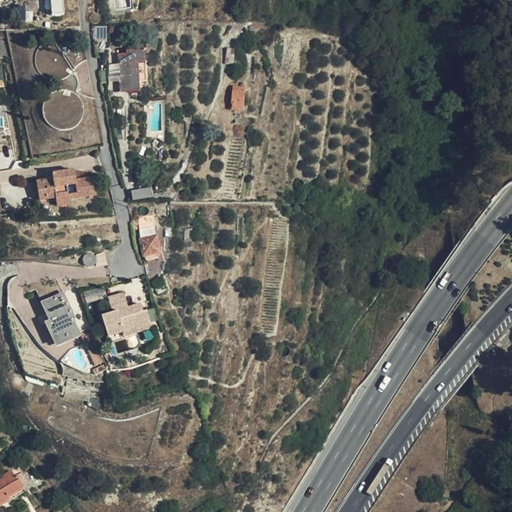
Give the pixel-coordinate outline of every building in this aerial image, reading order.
[(51,0),(53,15),(65,14),(64,0),(51,0)] [(284,61),(283,46),(276,46),(276,61),(284,61)] [(137,64),(145,63),(144,48),(128,49),(128,55),(110,55),(111,91),(137,91),(137,82),(137,64)] [(145,81),(145,63),(137,64),(137,82),(145,81)] [(77,82),(72,70),(68,74),(64,77),(58,78),(60,88),(67,88),(76,90),(77,82)] [(242,108),(243,86),(234,86),(232,107),(242,108)] [(73,208),(72,203),(70,192),(79,191),(81,201),(100,198),(97,181),(78,184),(76,174),(54,178),(55,183),(38,186),(41,205),(58,202),(59,210),(73,208)] [(133,199),(153,197),(152,188),(132,190),(133,199)] [(70,192),(72,203),(81,201),(79,191),(70,192)] [(159,251),(154,218),(139,220),(141,237),(145,253),(159,251)] [(104,285),(84,292),(88,303),(108,296),(104,285)] [(141,313),(143,312),(141,304),(128,308),(124,293),(108,298),(113,314),(101,317),(109,338),(145,327),(141,313)] [(80,334),(71,317),(67,317),(66,314),(71,311),(63,295),(43,306),(50,321),(48,323),(59,344),(80,334)] [(148,311),(143,312),(141,313),(145,327),(152,325),(148,311)] [(99,352),(91,329),(82,334),(90,356),(99,352)] [(103,374),(101,369),(91,373),(93,379),(103,374)] [(21,455),(14,460),(16,463),(20,460),(22,464),(25,463),(21,455)] [(0,504),(16,495),(15,493),(23,488),(16,477),(15,478),(11,472),(0,478),(0,504)] [(21,473),(16,477),(23,488),(28,484),(21,473)] [(16,495),(0,504),(0,507),(25,492),(23,488),(15,493),(16,495)]
